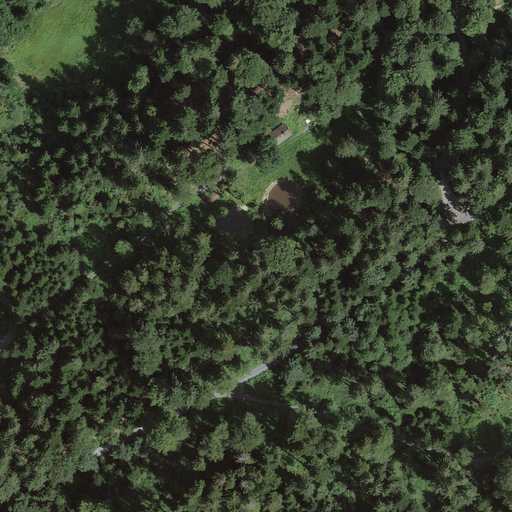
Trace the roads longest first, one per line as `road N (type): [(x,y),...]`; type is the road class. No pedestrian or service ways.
road 1 (track): [(0,501),(292,352),(455,230)]
road 2 (track): [(7,341),(235,169)]
road 3 (track): [(481,461),(257,396),(209,395)]
road 4 (track): [(455,230),(444,169),(462,109),(464,48),(447,0)]
